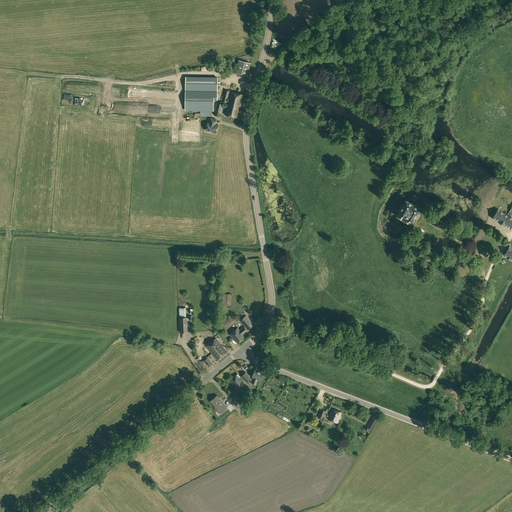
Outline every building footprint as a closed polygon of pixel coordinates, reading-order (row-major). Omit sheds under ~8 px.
[(236,73),(248,75),(251,63),(239,60),(236,73)] [(218,77),(186,77),(186,110),(213,110),(213,101),(217,101),(218,77)] [(213,114),(221,116),(224,104),(226,104),(229,91),(225,90),(221,103),(216,102),(213,114)] [(224,114),(238,117),(243,95),(230,91),(224,114)] [(215,133),(215,132),(216,133),(218,124),(216,124),(217,120),(210,118),(209,122),(208,122),(206,130),(212,132),(215,133)] [(420,208),(406,199),(396,215),(410,224),(420,208)] [(497,209),(492,218),(498,222),(504,225),(510,229),(511,225),(511,217),(510,217),(511,213),(511,208),(507,215),(503,213),(497,209)] [(207,264),(210,269),(216,266),(213,261),(207,264)] [(222,305),(230,306),(231,294),(223,293),(222,305)] [(179,317),(180,333),(188,332),(187,317),(186,317),(185,308),(179,308),(179,314),(179,317)] [(221,321),(226,327),(231,322),(230,320),(234,319),(232,314),(226,316),(221,321)] [(234,338),(238,343),(244,338),(243,336),(244,335),(243,333),(254,325),(246,315),(240,320),(244,326),(240,330),(238,328),(230,334),(233,339),(234,338)] [(180,342),(186,343),(188,335),(182,333),(180,342)] [(206,347),(217,359),(227,351),(216,338),(206,347)] [(203,361),(208,366),(212,363),(207,358),(203,361)] [(250,378),(249,380),(252,381),(251,383),(256,385),(258,380),(261,381),(264,374),(255,370),(252,377),(253,378),(253,379),(250,378)] [(241,376),(246,382),(249,380),(250,378),(251,378),(245,372),(241,376)] [(237,389),(245,382),(238,374),(230,380),(237,389)] [(210,401),(220,413),(227,408),(217,395),(210,401)] [(241,409),(246,415),(257,407),(256,406),(260,403),(256,398),(241,409)] [(318,417),(323,419),(326,411),(321,409),(318,417)] [(328,419),(337,422),(341,413),(332,409),(328,419)]
